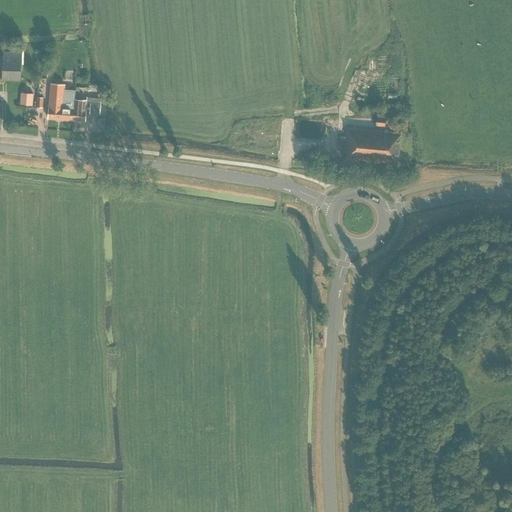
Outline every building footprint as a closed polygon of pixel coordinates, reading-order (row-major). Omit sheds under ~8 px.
[(21,57),(9,57),(9,61),(2,61),(2,80),(20,81),(21,57)] [(48,119),(73,121),(74,101),(63,100),(64,95),(64,85),(50,84),(48,119)] [(86,110),(86,106),(86,100),(75,100),(75,92),(74,101),(73,121),(85,122),(86,110)] [(20,106),(33,108),(35,95),(21,93),(20,106)] [(86,110),(90,110),(90,114),(100,114),(100,103),(90,102),(90,106),(86,106),(86,110)] [(376,114),(375,126),(385,127),(386,115),(376,114)] [(346,160),(398,165),(400,133),(388,132),(388,133),(384,133),(384,131),(347,128),(346,138),(341,137),(340,148),(345,148),(345,152),(346,152),(346,160)]
